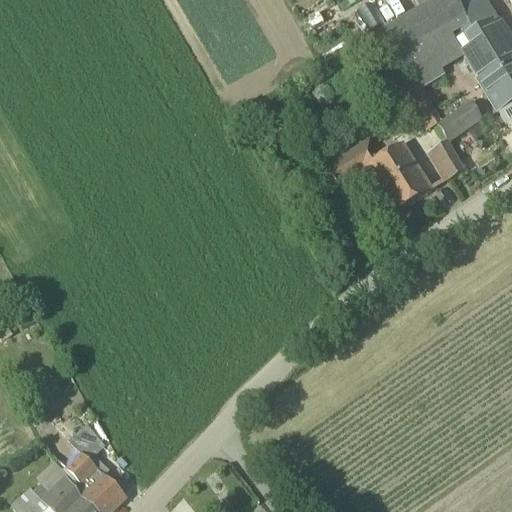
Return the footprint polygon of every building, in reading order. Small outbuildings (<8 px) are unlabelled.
[(479,0),(441,0),(419,13),(381,36),(411,89),(419,102),(447,86),(438,72),(462,58),(479,87),(511,67),(511,54),(501,35),(479,0)] [(411,0),(419,13),(441,0),(411,0)] [(511,67),(479,87),(495,114),(511,102),(511,67)] [(511,122),(511,102),(495,114),(505,128),(511,122)] [(437,133),(445,148),(481,124),(470,108),(435,131),(437,133)] [(339,190),(360,176),(380,163),(368,145),(327,172),(339,190)] [(427,158),(446,187),(462,177),(445,147),(427,158)] [(401,150),(380,163),(360,176),(389,222),(430,197),(401,150)] [(82,451),(88,457),(97,448),(84,434),(72,446),(79,453),(82,451)] [(54,462),(80,490),(95,475),(75,454),(73,456),(67,449),(54,462)] [(33,498),(46,511),(70,488),(60,473),(33,498)] [(80,490),(87,496),(102,481),(95,475),(80,490)] [(115,511),(124,503),(102,481),(87,496),(80,502),(90,511),(115,511)] [(70,511),(80,502),(70,488),(46,511),(70,511)] [(9,511),(45,511),(46,511),(33,498),(28,493),(9,511)] [(90,511),(80,502),(70,511),(90,511)]
